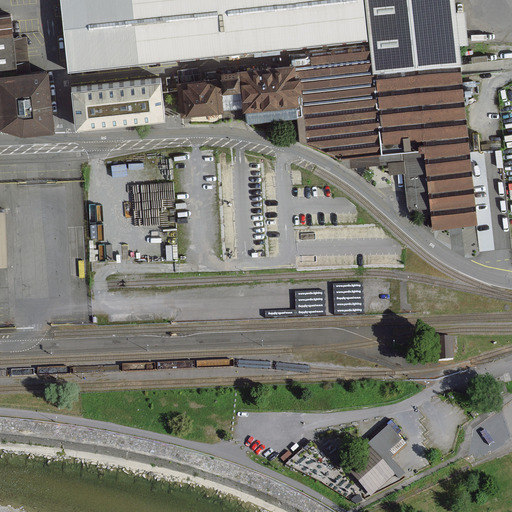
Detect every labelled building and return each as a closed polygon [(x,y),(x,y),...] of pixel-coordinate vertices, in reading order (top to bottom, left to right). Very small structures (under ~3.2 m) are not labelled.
[(56,0),(63,68),(366,39),(362,0),(56,0)] [(370,73),(460,64),(453,0),(362,0),(366,39),(367,47),(370,73)] [(0,79),(16,78),(11,17),(0,18),(0,79)] [(293,106),(297,141),(310,146),(320,151),(336,159),(347,158),(348,165),(386,162),(387,174),(403,172),(407,212),(429,210),(430,228),(477,223),(460,64),(370,73),(367,47),(288,55),(289,65),(291,65),(293,79),(298,78),(301,106),(293,106)] [(235,71),(236,75),(237,92),(239,106),(239,112),(293,106),(301,106),(298,78),(293,79),(291,65),(289,65),(235,71)] [(210,78),(211,86),(212,94),(218,94),(220,108),(239,106),(237,92),(236,75),(210,78)] [(0,123),(28,133),(50,131),(46,76),(16,78),(0,79),(0,123)] [(72,86),(76,125),(166,116),(162,76),(72,86)] [(175,84),(178,116),(220,112),(220,108),(218,94),(212,94),(211,86),(205,87),(205,81),(175,84)] [(0,263),(10,263),(8,208),(0,208),(0,263)] [(449,312),(448,292),(422,293),(422,312),(449,312)] [(453,360),(453,341),(436,342),(437,360),(453,360)] [(283,461),(354,500),(405,468),(386,448),(401,434),(388,419),(336,463),(308,437),(283,461)]
